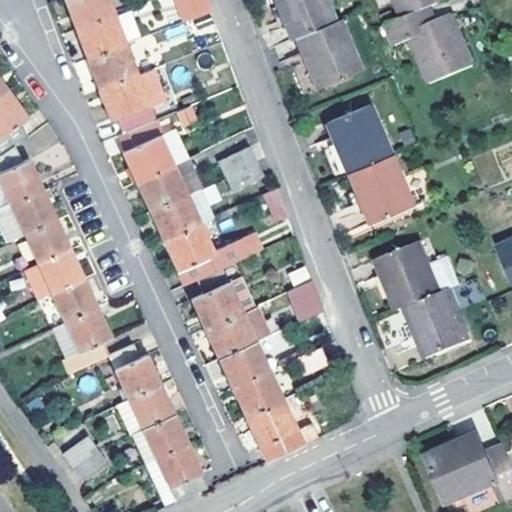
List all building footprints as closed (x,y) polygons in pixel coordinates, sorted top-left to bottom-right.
[(65,0),(76,29),(114,15),(108,0),(65,0)] [(176,0),(185,23),(212,13),(207,0),(176,0)] [(296,40),(334,23),(324,0),(274,0),(292,41),(296,40)] [(392,0),(401,19),(415,12),(428,7),(444,0),(443,0),(392,0)] [(428,7),(415,12),(421,27),(434,22),(428,7)] [(119,15),(128,37),(139,33),(130,11),(119,15)] [(450,15),(434,22),(421,27),(415,12),(401,19),(385,25),(394,48),(410,42),(429,84),(472,66),(450,15)] [(88,59),(125,45),(114,15),(76,29),(88,59)] [(360,71),(339,21),(334,23),(296,40),(301,51),(294,54),(297,61),(290,64),(303,95),(360,71)] [(99,90),(136,76),(125,45),(88,59),(99,90)] [(150,70),(136,76),(148,103),(162,97),(150,70)] [(136,76),(99,90),(110,119),(118,116),(125,134),(155,121),(148,103),(136,76)] [(0,153),(13,145),(28,136),(19,125),(27,118),(7,92),(0,97),(0,153)] [(193,105),(177,111),(182,126),(198,121),(193,105)] [(326,125),(349,180),(391,160),(369,107),(326,125)] [(138,182),(174,165),(161,135),(155,121),(125,134),(131,148),(124,152),(138,182)] [(161,135),(174,165),(190,157),(186,149),(177,128),(161,135)] [(190,157),(205,150),(201,142),(186,149),(190,157)] [(0,182),(10,204),(41,189),(27,160),(22,162),(13,145),(0,153),(0,182)] [(257,161),(250,146),(219,162),(226,176),(257,161)] [(174,165),(187,194),(203,187),(190,157),(174,165)] [(411,207),(391,160),(349,180),(369,225),(411,207)] [(257,161),(226,176),(233,190),(264,175),(257,161)] [(138,182),(151,211),(187,194),(174,165),(138,182)] [(0,182),(0,208),(10,204),(0,182)] [(187,194),(200,223),(213,217),(215,216),(203,187),(187,194)] [(290,220),(278,187),(263,194),(279,227),(290,220)] [(10,204),(25,236),(56,222),(41,189),(10,204)] [(165,240),(200,223),(187,194),(151,211),(165,240)] [(10,204),(0,208),(0,225),(9,243),(25,236),(10,204)] [(213,252),(226,246),(213,217),(200,223),(213,252)] [(39,266),(70,251),(56,222),(25,236),(39,266)] [(200,223),(165,240),(179,270),(191,265),(196,278),(220,268),(260,251),(253,234),(226,246),(213,252),(200,223)] [(511,243),(496,251),(511,285),(511,243)] [(404,310),(439,295),(417,244),(375,261),(397,313),(404,310)] [(39,266),(52,294),(83,280),(70,251),(39,266)] [(313,280),(306,262),(287,272),(293,289),(313,280)] [(25,272),(39,301),(52,294),(39,266),(25,272)] [(206,329),(241,313),(258,305),(244,275),(227,283),(220,268),(196,278),(203,294),(192,300),(206,329)] [(66,325),(97,310),(83,280),(52,294),(66,325)] [(321,302),(313,280),(293,289),(289,291),(298,313),(321,302)] [(468,342),(446,291),(439,295),(404,310),(425,360),(468,342)] [(52,294),(39,301),(53,331),(66,325),(52,294)] [(301,321),(325,310),(321,302),(298,313),(301,321)] [(271,335),(258,305),(241,313),(255,342),(271,335)] [(79,353),(66,359),(63,361),(69,375),(109,356),(104,342),(111,338),(97,310),(66,325),(79,353)] [(219,359),(255,342),(241,313),(206,329),(219,359)] [(66,325),(53,331),(66,359),(79,353),(66,325)] [(219,359),(232,387),(268,371),(255,342),(219,359)] [(133,344),(109,356),(130,400),(160,386),(146,356),(139,358),(133,344)] [(306,375),(329,365),(321,348),(299,358),(306,375)] [(245,415),(281,399),(268,371),(232,387),(245,415)] [(130,435),(143,429),(174,415),(160,386),(130,400),(117,406),(130,435)] [(266,461),(317,437),(311,424),(296,431),(281,399),(245,415),(266,461)] [(157,459),(188,445),(174,415),(143,429),(157,459)] [(143,429),(130,435),(143,465),(157,459),(143,429)] [(505,502),(511,499),(511,473),(500,446),(484,453),(476,435),(425,457),(447,506),(496,484),(505,502)] [(98,450),(88,436),(64,454),(74,467),(98,450)] [(157,459),(170,488),(176,501),(207,486),(188,445),(157,459)] [(98,450),(74,467),(83,481),(107,463),(98,450)] [(155,494),(170,488),(157,459),(143,465),(155,494)]
